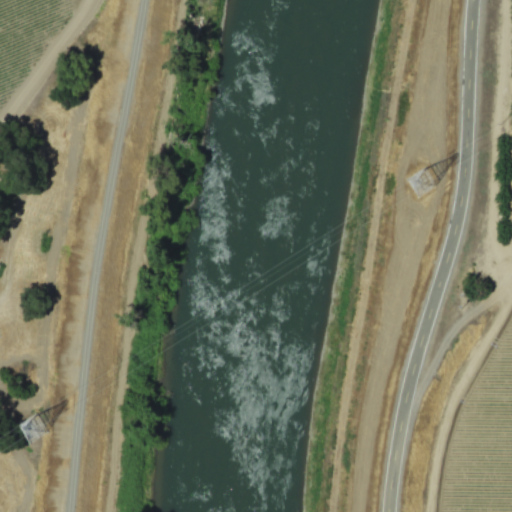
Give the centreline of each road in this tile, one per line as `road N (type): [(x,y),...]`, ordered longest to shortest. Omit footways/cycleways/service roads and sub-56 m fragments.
road 1 (residential): [(472,0),(464,172),(411,369),(387,511)]
road 2 (residential): [(146,0),(79,367),(72,511)]
road 3 (track): [(511,239),(497,239),(484,226),(499,0)]
road 4 (track): [(425,511),(439,419),(511,296)]
